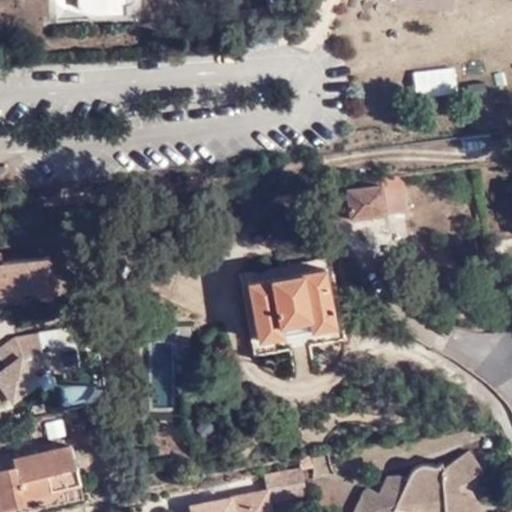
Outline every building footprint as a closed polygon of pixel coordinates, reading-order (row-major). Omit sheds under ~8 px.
[(403,0),(404,0),(451,9),(452,0),(403,0)] [(455,62),(411,65),(413,92),(457,89),(455,62)] [(399,179),(380,181),(384,216),(403,215),(399,179)] [(328,192),(332,223),(384,216),(380,181),(345,185),(346,191),(328,192)] [(385,230),(384,216),(332,223),(333,236),(385,230)] [(0,292),(48,287),(45,257),(0,261),(0,292)] [(321,270),(243,284),(255,341),(330,327),(321,270)] [(71,320),(0,333),(0,390),(55,379),(53,368),(80,363),(71,320)] [(91,344),(78,347),(83,371),(96,369),(91,344)] [(65,441),(0,456),(0,510),(5,510),(4,505),(20,501),(19,496),(75,483),(65,441)] [(453,479),(460,473),(475,462),(461,443),(436,461),(433,457),(428,460),(422,458),(415,457),(408,461),(401,471),(392,467),(380,469),(373,485),(367,482),(362,483),(359,484),(346,511),(384,511),(390,501),(392,497),(436,491),(439,501),(440,507),(441,510),(443,511),(459,511),(477,498),(469,488),(455,487),(453,479)] [(263,485),(197,500),(199,511),(268,511),(267,500),(304,492),(299,464),(260,473),(263,485)] [(469,488),(460,473),(453,479),(455,487),(469,488)] [(142,487),(123,491),(125,499),(143,496),(142,487)] [(390,501),(440,507),(439,501),(436,491),(392,497),(390,501)] [(187,502),(188,511),(199,511),(197,500),(187,502)] [(482,504),(482,511),(507,511),(506,502),(482,504)]
